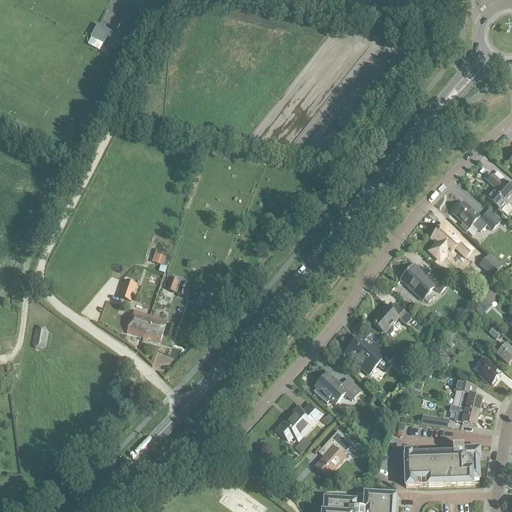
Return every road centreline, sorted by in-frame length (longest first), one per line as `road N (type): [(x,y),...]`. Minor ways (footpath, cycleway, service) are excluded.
road 1 (primary): [(79,511),(184,409),(437,112)]
road 2 (track): [(184,409),(124,350),(64,311),(41,286),(37,268),(178,0)]
road 3 (residential): [(216,447),(319,343),(434,193),(511,118)]
